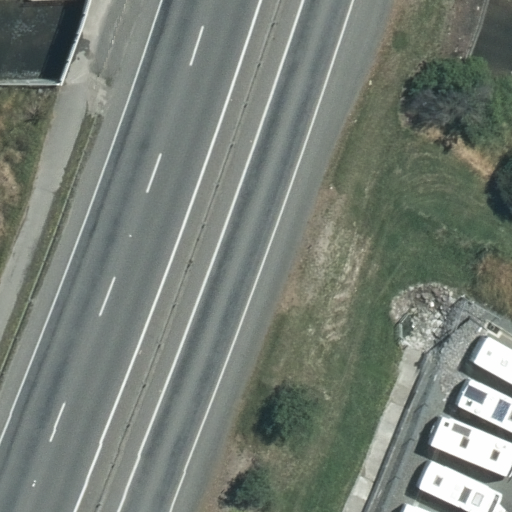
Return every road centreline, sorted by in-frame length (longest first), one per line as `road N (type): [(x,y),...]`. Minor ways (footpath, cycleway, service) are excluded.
road 1 (trunk): [(14,511),(146,191),(207,0)]
road 2 (trunk): [(327,0),(140,511)]
